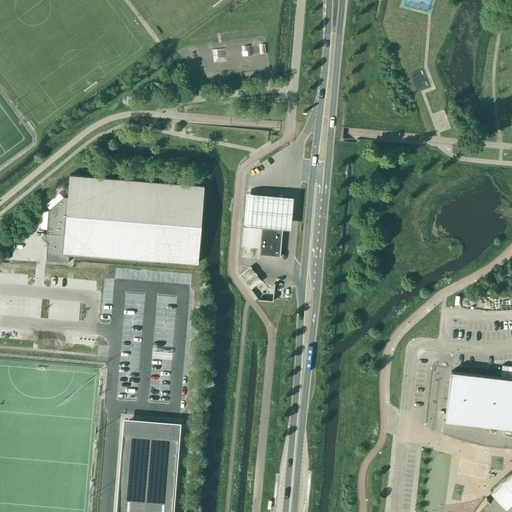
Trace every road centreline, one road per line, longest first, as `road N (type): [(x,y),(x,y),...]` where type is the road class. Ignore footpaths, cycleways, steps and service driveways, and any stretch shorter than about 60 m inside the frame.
road 1 (primary): [(294,511),(342,0)]
road 2 (primary): [(328,0),(284,511)]
